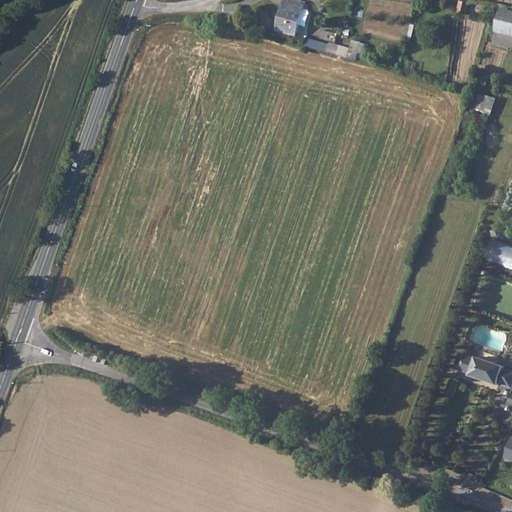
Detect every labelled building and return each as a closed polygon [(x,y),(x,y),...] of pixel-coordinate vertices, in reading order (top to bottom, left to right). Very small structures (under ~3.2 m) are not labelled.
[(306,4),(292,0),(286,0),(279,33),(297,37),(300,26),(308,28),(311,14),(309,12),(304,10),(306,4)] [(459,2),(458,14),(468,15),(470,3),(459,2)] [(511,36),(511,13),(503,13),(501,35),(511,36)] [(308,48),(332,55),(334,45),(310,38),(308,48)] [(358,61),(363,42),(353,39),(347,58),(358,61)] [(332,55),(340,58),(343,48),(334,45),(332,55)] [(468,108),(492,113),(495,97),(471,93),(468,108)] [(511,245),(506,243),(498,263),(511,267),(511,245)] [(470,375),(500,385),(501,383),(511,387),(511,372),(504,369),(505,367),(478,357),(477,359),(460,353),(455,368),(470,373),(470,375)] [(460,381),(452,379),(448,393),(455,396),(460,381)]
